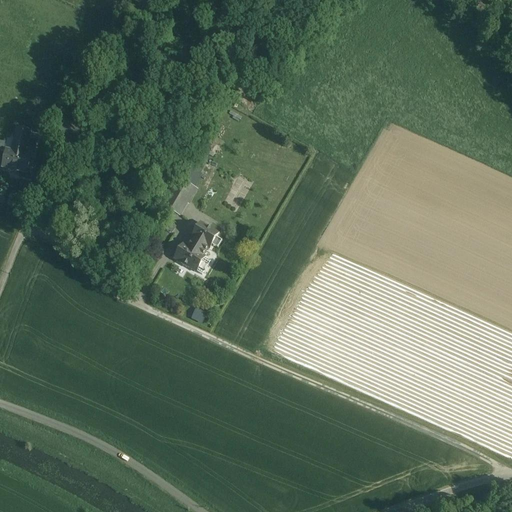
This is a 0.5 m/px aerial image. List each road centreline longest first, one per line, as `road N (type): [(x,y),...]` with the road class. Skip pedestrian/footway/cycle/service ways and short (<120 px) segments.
road 1 (unclassified): [(0,403),(101,446),(201,511)]
road 2 (unclassified): [(395,511),(511,475)]
